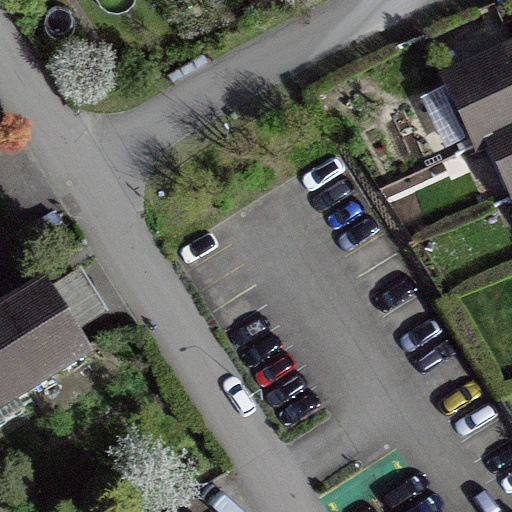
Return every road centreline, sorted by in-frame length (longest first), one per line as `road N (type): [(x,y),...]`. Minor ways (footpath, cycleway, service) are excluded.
road 1 (residential): [(74,169),(288,511)]
road 2 (residential): [(74,169),(254,69),(405,0)]
road 3 (residential): [(0,53),(74,169)]
